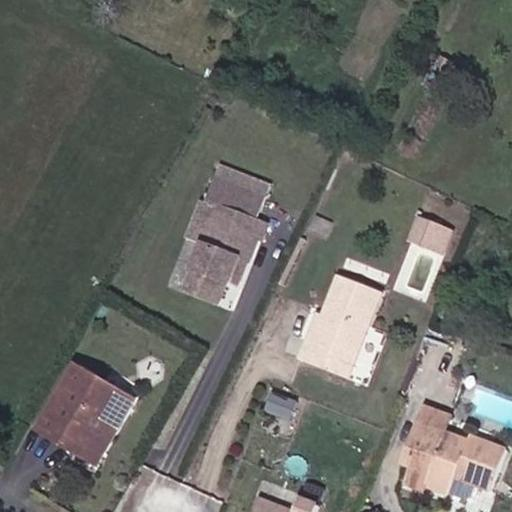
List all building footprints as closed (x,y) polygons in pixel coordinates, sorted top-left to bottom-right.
[(184,288),(211,298),(218,278),(223,280),(228,281),(236,257),(244,259),(260,219),(255,217),(264,196),(212,174),(203,197),(216,201),(184,288)] [(419,216),(411,235),(435,245),(443,225),(419,216)] [(267,222),(260,219),(244,259),(248,261),(257,237),(261,238),(267,222)] [(443,225),(435,245),(443,248),(450,228),(443,225)] [(236,257),(228,281),(234,283),(244,259),(236,257)] [(307,337),(299,357),(348,376),(381,291),(341,274),(325,313),(314,340),(307,337)] [(218,278),(211,298),(216,300),(223,280),(218,278)] [(318,310),(307,337),(314,340),(325,313),(318,310)] [(98,389),(101,383),(73,368),(38,431),(60,443),(63,437),(102,458),(130,407),(98,389)] [(134,401),(101,383),(98,389),(130,407),(134,401)] [(290,398),(272,392),(266,407),(284,413),(290,398)] [(477,471),(473,484),(492,491),(508,450),(472,436),(469,442),(447,434),(445,440),(428,434),(416,468),(431,474),(427,486),(448,494),(455,477),(460,465),(477,471)] [(63,437),(60,443),(98,465),(102,458),(63,437)] [(455,477),(473,484),(477,471),(460,465),(455,477)] [(310,482),(307,498),(329,502),(332,486),(310,482)] [(316,511),(318,507),(299,500),(294,511),(289,511),(258,500),(253,511),(316,511)]
